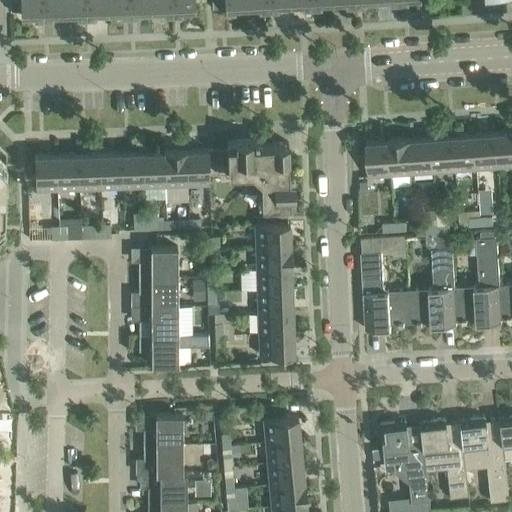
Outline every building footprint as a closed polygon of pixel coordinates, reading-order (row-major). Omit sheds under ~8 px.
[(20,0),(21,14),(33,14),(34,21),(43,21),(41,0),(20,0)] [(64,13),(63,0),(41,0),(43,21),(53,20),(52,13),(64,13)] [(86,19),(85,0),(63,0),(64,13),(76,12),(77,20),(86,19)] [(108,11),(107,0),(85,0),(86,19),(96,19),(96,12),(108,11)] [(130,18),(129,0),(107,0),(108,11),(120,11),(120,18),(130,18)] [(151,10),(150,0),(129,0),(130,18),(139,17),(139,10),(151,10)] [(173,16),(172,0),(150,0),(151,10),(163,9),(163,17),(173,16)] [(195,8),(194,0),(172,0),(173,16),(182,16),(182,9),(195,8)] [(224,0),(225,14),(235,14),(235,6),(246,6),(245,0),(224,0)] [(268,12),(267,0),(245,0),(246,6),(259,5),(259,12),(268,12)] [(290,3),(289,0),(267,0),(268,12),(278,11),(278,4),(290,3)] [(312,9),(311,0),(289,0),(290,3),(302,3),(302,10),(312,9)] [(333,1),(333,0),(311,0),(312,9),(321,9),(321,2),(333,1)] [(511,129),(496,131),(499,166),(511,164),(511,129)] [(499,166),(496,131),(475,132),(477,167),(499,166)] [(477,167),(475,132),(453,134),(456,169),(477,167)] [(456,169),(453,134),(431,136),(434,170),(456,169)] [(410,136),(388,138),(388,139),(390,174),(413,172),(410,137),(410,136)] [(434,170),(431,136),(410,137),(413,172),(434,170)] [(261,179),(261,204),(263,203),(263,215),(287,215),(287,203),(294,202),(293,194),(294,194),(294,177),(293,177),(292,169),(288,169),(288,157),(289,157),(288,141),(272,142),(272,143),(260,143),(260,139),(252,139),(252,138),(235,138),(235,140),(227,140),(227,147),(215,148),(216,172),(228,172),(252,172),(261,179)] [(388,139),(366,140),(368,175),(390,174),(388,139)] [(163,148),(163,149),(165,184),(188,184),(186,148),(186,147),(163,148)] [(209,168),(208,148),(186,148),(188,184),(209,183),(209,168)] [(165,184),(163,149),(143,150),(144,185),(165,184)] [(144,185),(143,150),(121,151),(122,186),(144,185)] [(122,186),(121,151),(99,152),(101,187),(122,186)] [(79,187),(77,152),(56,153),(57,188),(79,187)] [(101,187),(99,152),(77,152),(79,187),(101,187)] [(56,153),(34,154),(35,189),(57,188),(56,153)] [(146,227),(157,226),(156,214),(145,215),(146,227)] [(146,227),(145,215),(133,216),(133,228),(146,227)] [(481,224),(493,223),(492,215),(481,216),(481,224)] [(481,224),(481,216),(469,216),(469,224),(481,224)] [(189,226),(200,225),(200,217),(189,218),(189,226)] [(189,226),(189,218),(176,218),(177,226),(189,226)] [(394,229),(407,228),(406,220),(394,221),(394,229)] [(290,221),(285,222),(270,222),(255,223),(255,244),(290,243),(290,221)] [(394,229),(394,221),(383,222),(383,230),(394,229)] [(102,235),(102,223),(81,224),(82,236),(102,235)] [(102,235),(110,235),(110,223),(102,223),(102,235)] [(59,237),(67,236),(67,224),(58,224),(59,237)] [(438,233),(450,232),(450,224),(438,225),(438,233)] [(438,233),(438,225),(426,225),(427,233),(438,233)] [(480,236),(477,236),(479,280),(475,284),(455,285),(457,319),(476,318),(476,322),(502,320),(502,317),(500,283),(497,228),(479,230),(480,236)] [(211,246),(219,245),(219,235),(211,235),(211,246)] [(291,243),(290,243),(255,244),(256,267),(291,266),(292,266),(291,243)] [(170,245),(150,245),(150,260),(139,260),(139,275),(177,275),(177,245),(170,245)] [(219,245),(211,246),(212,258),(220,258),(219,245)] [(453,245),(432,247),(434,282),(430,287),(409,288),(411,321),(431,320),(431,324),(457,323),(457,319),(455,285),(453,245)] [(361,250),(365,328),(391,327),(391,323),(411,321),(409,288),(388,289),(384,285),(382,249),(361,250)] [(292,287),(291,266),(256,267),(257,288),(292,287)] [(139,275),(139,290),(151,290),(151,304),(178,304),(177,275),(139,275)] [(207,290),(215,290),(214,278),(206,279),(207,290)] [(511,282),(500,283),(502,317),(511,315),(511,282)] [(293,309),(292,287),(257,288),(258,310),(293,309)] [(215,290),(207,290),(207,302),(215,302),(215,290)] [(178,304),(151,304),(151,318),(139,318),(139,333),(178,333),(178,304)] [(293,330),(293,309),(258,310),(259,332),(293,330)] [(215,333),(223,333),(222,321),(214,321),(215,333)] [(259,332),(259,333),(259,353),(294,352),(293,330),(259,332)] [(139,348),(151,348),(151,363),(178,363),(178,333),(139,333),(139,348)] [(223,333),(215,333),(216,364),(228,363),(227,344),(223,345),(223,333)] [(213,408),(201,409),(201,418),(213,417),(213,408)] [(511,414),(498,416),(500,436),(504,457),(511,456),(511,411),(511,412),(511,414)] [(182,412),(155,412),(155,426),(143,426),(143,442),(182,442),(182,412)] [(472,417),(458,418),(461,438),(464,459),(479,458),(486,464),(490,499),(508,497),(504,457),(500,436),(487,437),(484,413),(472,414),(472,417)] [(300,436),(298,414),(263,417),(265,439),(300,436)] [(433,419),(419,420),(421,440),(425,461),(439,460),(446,465),(450,495),(468,493),(464,459),(461,438),(447,439),(444,415),(433,416),(433,419)] [(377,425),(377,429),(378,437),(381,436),(385,471),(398,470),(408,477),(410,497),(428,495),(425,461),(421,440),(408,441),(405,416),(404,416),(404,419),(379,422),(380,425),(377,425)] [(222,443),(230,442),(229,431),(221,432),(222,443)] [(302,458),(300,436),(265,439),(267,461),(302,458)] [(143,457),(151,457),(155,457),(155,471),(159,471),(182,470),(182,442),(143,442),(143,457)] [(230,442),(222,443),(223,455),(231,455),(230,442)] [(304,479),(302,458),(267,461),(269,482),(304,479)] [(182,470),(159,471),(159,484),(147,485),(147,500),(186,500),(186,499),(186,470),(182,470)] [(225,486),(233,485),(232,475),(224,475),(225,486)] [(305,479),(304,479),(269,482),(271,505),(306,502),(307,501),(305,479)] [(233,485),(225,486),(226,499),(234,498),(233,485)] [(147,511),(196,511),(196,499),(186,499),(186,500),(147,500),(147,511)] [(412,501),(413,510),(430,509),(429,499),(412,501)] [(306,511),(306,502),(271,505),(271,511),(306,511)]
